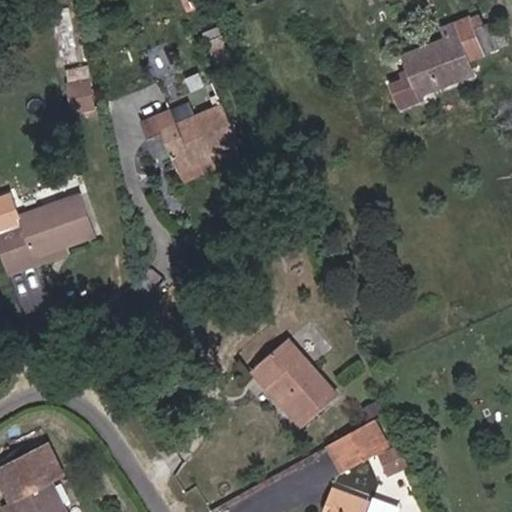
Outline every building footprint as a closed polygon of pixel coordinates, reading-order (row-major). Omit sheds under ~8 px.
[(459,38),(478,31),(476,20),(454,28),(459,38)] [(490,56),(478,31),(459,38),(442,45),(405,59),(413,83),(392,90),(401,113),(423,104),(421,96),(473,74),(469,65),(490,56)] [(94,64),(70,65),(73,110),(97,109),(94,64)] [(157,128),(172,162),(207,148),(237,137),(222,100),(175,117),(168,102),(138,116),(144,134),(157,128)] [(207,148),(172,162),(175,170),(210,155),(207,148)] [(0,252),(6,269),(32,260),(27,250),(66,238),(93,228),(79,188),(15,209),(19,220),(0,225),(0,252)] [(27,250),(32,260),(70,248),(66,238),(27,250)] [(249,366),(261,382),(267,378),(302,415),(332,391),(284,336),(249,366)] [(384,445),(369,417),(326,441),(340,469),(384,445)] [(16,499),(22,511),(65,511),(51,482),(16,499)] [(334,506),(331,511),(366,511),(370,502),(335,489),(330,503),(334,506)] [(22,511),(16,499),(4,506),(7,511),(22,511)]
